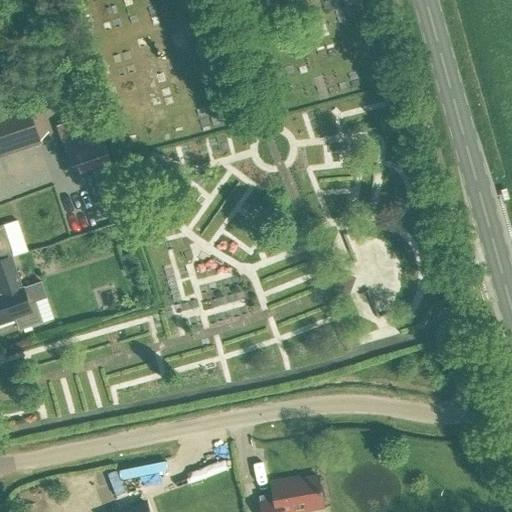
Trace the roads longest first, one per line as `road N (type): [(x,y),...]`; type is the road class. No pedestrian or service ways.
road 1 (unclassified): [(0,466),(340,402),(462,415),(511,407)]
road 2 (primary): [(511,306),(425,0)]
